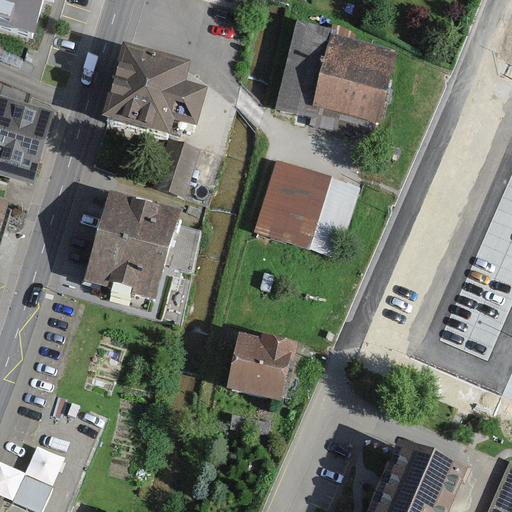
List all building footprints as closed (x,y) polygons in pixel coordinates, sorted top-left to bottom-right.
[(0,0),(0,38),(31,48),(46,0),(0,0)] [(401,55),(331,34),(309,109),(379,129),(401,55)] [(182,65),(127,50),(107,119),(162,135),(167,118),(189,124),(199,88),(177,82),(182,65)] [(52,115),(0,100),(0,159),(36,170),(52,115)] [(198,158),(177,152),(164,199),(185,205),(198,158)] [(363,186),(277,163),(260,228),(346,251),(363,186)] [(194,216),(108,195),(87,279),(150,295),(161,251),(184,257),(194,216)] [(0,234),(12,205),(0,199),(0,234)] [(295,348),(238,335),(228,383),(284,396),(295,348)] [(448,511),(465,473),(402,446),(374,511),(448,511)] [(511,511),(511,463),(510,462),(489,511),(511,511)]
